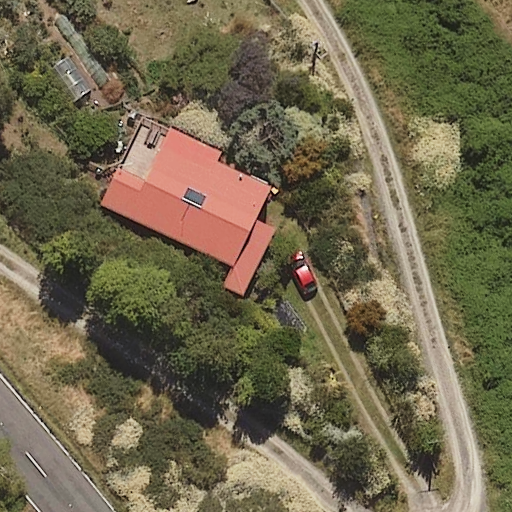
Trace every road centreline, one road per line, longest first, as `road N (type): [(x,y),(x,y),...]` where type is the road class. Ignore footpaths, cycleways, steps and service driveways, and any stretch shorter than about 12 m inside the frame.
road 1 (unclassified): [(459,511),(468,500),(466,462),(373,120),(311,0)]
road 2 (unclassified): [(0,258),(353,511)]
road 3 (secondary): [(0,419),(76,511)]
